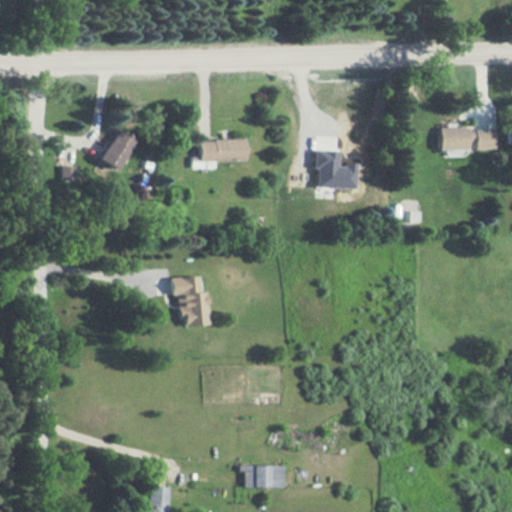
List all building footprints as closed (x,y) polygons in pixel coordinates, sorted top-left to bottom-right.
[(98,161),(116,169),(131,138),(112,129),(98,161)] [(242,160),(241,139),(195,139),(195,156),(188,156),(189,167),(195,167),(195,161),(242,160)] [(312,187),(351,188),(352,163),(334,163),(334,150),(310,149),(310,167),(313,167),(312,187)] [(58,180),(72,180),(73,165),(59,165),(58,180)] [(417,222),(418,210),(402,210),(401,221),(417,222)] [(166,277),(167,295),(174,294),(176,325),(204,324),(203,291),(197,291),(196,275),(166,277)] [(280,487),(280,465),(239,464),(239,486),(280,487)] [(162,511),(165,486),(146,484),(144,507),(140,507),(139,511),(162,511)]
